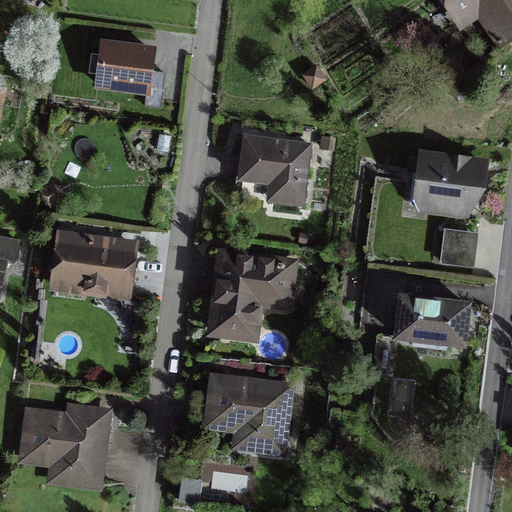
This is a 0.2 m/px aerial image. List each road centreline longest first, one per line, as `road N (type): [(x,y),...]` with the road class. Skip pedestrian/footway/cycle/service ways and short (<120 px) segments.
road 1 (residential): [(147,511),(206,0)]
road 2 (residential): [(483,511),(511,292)]
